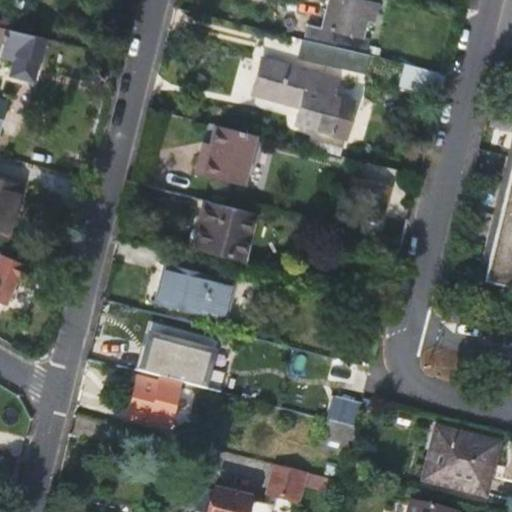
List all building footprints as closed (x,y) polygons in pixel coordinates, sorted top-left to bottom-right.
[(350,0),(329,0),(319,42),(355,51),(367,4),(350,0)] [(8,70),(26,75),(31,56),(37,56),(42,35),(0,24),(0,40),(1,40),(0,43),(0,52),(10,55),(8,70)] [(363,71),(367,54),(355,51),(319,42),(310,40),(306,57),(363,71)] [(32,77),(37,56),(31,56),(26,75),(32,77)] [(267,63),(258,95),(301,106),(296,122),(344,134),(353,101),(330,95),(334,80),(267,63)] [(443,75),(404,65),(399,86),(438,95),(443,75)] [(241,185),(254,134),(213,124),(206,149),(205,157),(199,156),(195,173),(241,185)] [(511,161),(481,287),(488,289),(511,193),(511,161)] [(344,206),(355,209),(363,179),(352,176),(344,206)] [(0,233),(4,234),(17,184),(0,179),(0,233)] [(388,185),(363,179),(355,209),(380,215),(388,185)] [(511,193),(488,289),(511,295),(511,193)] [(241,259),(254,212),(204,199),(191,246),(241,259)] [(36,267),(6,253),(0,265),(0,300),(8,304),(11,296),(17,299),(22,288),(16,286),(20,276),(31,281),(36,267)] [(394,262),(388,259),(384,272),(391,273),(394,262)] [(156,300),(224,317),(232,281),(165,263),(156,300)] [(166,380),(169,371),(171,365),(180,368),(188,337),(152,327),(140,372),(159,377),(166,380)] [(191,367),(189,376),(187,385),(219,393),(224,376),(191,367)] [(189,376),(169,371),(166,380),(179,383),(187,385),(189,376)] [(167,430),(179,383),(166,380),(159,377),(157,384),(136,378),(124,418),(167,430)] [(331,438),(354,445),(358,430),(334,423),(331,438)] [(492,441),(437,428),(426,476),(487,491),(492,471),(486,468),(492,441)] [(340,497),(343,483),(307,474),(307,473),(272,465),(263,496),(299,505),(303,488),(340,497)] [(252,503),(252,500),(216,491),(210,511),(272,511),(274,508),(268,507),(252,503)] [(457,511),(458,509),(414,499),(411,511),(457,511)]
